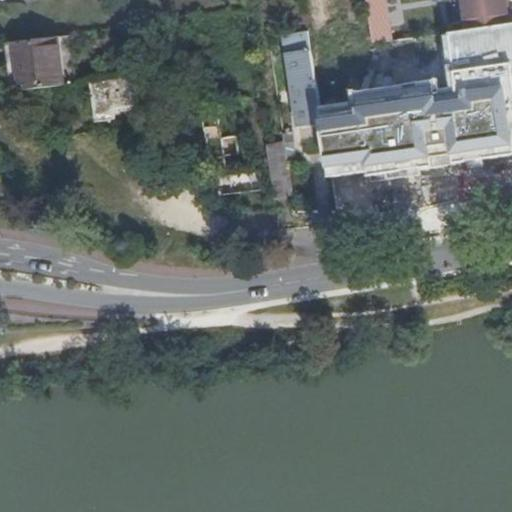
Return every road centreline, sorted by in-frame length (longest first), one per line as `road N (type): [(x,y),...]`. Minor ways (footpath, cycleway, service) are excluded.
road 1 (residential): [(165,297),(511,244)]
road 2 (residential): [(165,297),(102,273),(0,252)]
road 3 (residential): [(0,287),(165,297)]
